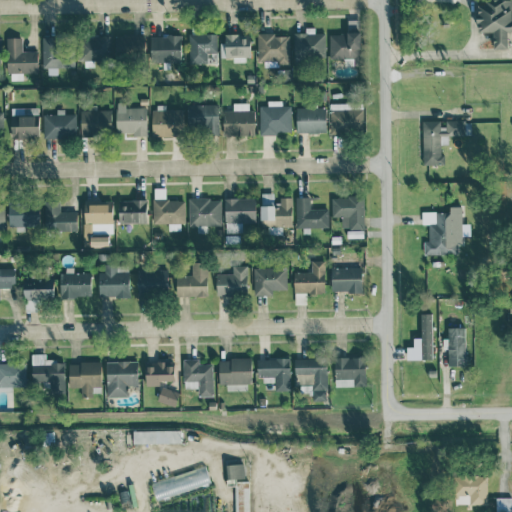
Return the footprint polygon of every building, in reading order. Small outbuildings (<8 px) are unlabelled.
[(511,0),(483,0),(484,3),(475,3),(476,31),(492,31),(492,48),(506,48),(506,30),(511,30),(511,19),(511,0)] [(329,33),(329,58),(359,57),(359,18),(346,18),(346,32),(329,33)] [(292,32),(293,56),(324,56),(324,32),(314,32),(314,26),(304,26),(305,31),(292,32)] [(216,33),(188,32),(187,62),(206,62),(206,51),(216,52),(216,33)] [(232,61),(248,61),(248,33),(223,33),(223,41),(219,41),(219,56),(232,56),(232,61)] [(257,61),(288,60),(287,33),(256,33),(257,61)] [(143,35),(114,34),(113,58),(143,58),(143,35)] [(150,34),(149,61),(179,62),(180,35),(150,34)] [(36,50),(21,50),(21,36),(6,36),(7,79),(22,79),(22,72),(37,72),(36,50)] [(43,36),(43,74),(57,74),(57,67),(73,66),(73,45),(63,45),(63,36),(43,36)] [(108,36),(80,36),(79,60),(108,60),(108,36)] [(258,133),(291,133),(290,104),(281,105),(281,99),(266,99),(266,105),(258,105),(258,133)] [(254,133),(253,108),(248,109),(248,102),(232,102),(232,109),(222,109),(222,134),(254,133)] [(329,131),(362,131),(362,103),(329,102),(329,131)] [(217,133),(218,104),(186,103),(186,132),(217,133)] [(10,137),(37,136),(37,106),(10,107),(10,137)] [(146,107),(115,106),(114,133),(145,134),(146,107)] [(325,107),(296,106),(295,131),(324,132),(325,107)] [(42,114),(43,137),(75,136),(75,113),(64,113),(64,108),(56,108),(56,113),(42,114)] [(109,108),(79,110),(80,134),(110,133),(109,108)] [(151,136),(180,135),(180,109),(150,110),(151,136)] [(464,134),(464,119),(442,119),(421,120),(422,163),(442,163),(441,143),(447,143),(447,135),(464,134)] [(167,222),(167,229),(184,229),(183,199),(165,199),(165,189),(152,189),(153,223),(167,222)] [(291,225),(291,198),(272,198),(272,192),(260,192),(260,225),(291,225)] [(363,196),(331,195),(331,216),(340,216),(340,227),(363,228),(363,196)] [(309,196),(295,196),(295,226),(328,226),(327,208),(309,208),(309,196)] [(206,225),(220,224),(220,197),(187,198),(188,225),(196,224),(197,232),(206,231),(206,225)] [(254,221),(254,197),(223,197),(224,221),(254,221)] [(76,229),(76,210),(59,211),(58,199),(43,200),(44,230),(76,229)] [(112,232),(111,199),(83,200),(83,222),(90,222),(90,232),(112,232)] [(145,199),(117,199),(117,223),(146,222),(145,199)] [(38,225),(38,203),(8,202),(7,225),(38,225)] [(421,211),(421,223),(428,223),(428,240),(422,240),(423,254),(457,253),(457,242),(462,242),(461,205),(448,206),(449,210),(421,211)] [(107,236),(89,235),(89,246),(107,246),(107,236)] [(310,270),(292,271),(293,293),(324,292),(323,259),(310,260),(310,270)] [(175,274),(175,295),(207,295),(206,261),(190,261),(191,274),(175,274)] [(98,296),(128,295),(128,270),(116,271),(115,264),(104,264),(104,271),(97,271),(98,296)] [(215,272),(215,294),(246,294),(246,265),(231,265),(231,273),(215,272)] [(361,266),(330,266),(330,290),(360,291),(361,266)] [(0,267),(0,286),(14,286),(14,267),(0,267)] [(286,289),(285,267),(253,267),(253,294),(272,294),(272,289),(286,289)] [(136,268),(136,292),(166,292),(167,269),(136,268)] [(73,272),(73,269),(59,269),(59,296),(90,296),(89,271),(73,272)] [(22,297),(52,297),(51,277),(22,278),(22,297)] [(306,303),(306,292),(294,292),(294,303),(306,303)] [(406,359),(431,358),(431,312),(420,313),(420,336),(412,337),(413,345),(405,346),(406,359)] [(448,365),(465,365),(464,326),(447,326),(448,365)] [(31,381),(47,381),(47,395),(64,395),(64,360),(45,360),(45,353),(30,353),(31,381)] [(334,386),(365,385),(364,355),(333,357),(334,386)] [(249,358),(218,358),(218,383),(225,383),(225,390),(249,390),(249,358)] [(257,358),(258,382),(272,381),(273,390),(289,390),(289,358),(257,358)] [(326,358),(295,358),(295,392),(312,392),(312,400),(326,400),(326,358)] [(105,360),(105,396),(127,396),(127,384),(137,384),(136,360),(105,360)] [(67,362),(68,387),(80,386),(80,396),(91,396),(91,386),(100,386),(100,361),(67,362)] [(173,362),(145,361),(144,384),(158,385),(158,379),(172,379),(173,362)] [(24,362),(0,362),(0,385),(24,386),(24,362)] [(157,401),(175,405),(178,390),(160,386),(157,401)] [(131,429),(132,443),(181,442),(180,429),(131,429)] [(234,511),(249,511),(248,480),(244,480),(243,463),(225,463),(226,486),(234,485),(234,511)] [(156,499),(209,483),(204,465),(150,481),(156,499)] [(453,503),(485,504),(486,474),(453,474),(453,503)] [(511,497),(495,497),(495,511),(510,511),(511,497)]
